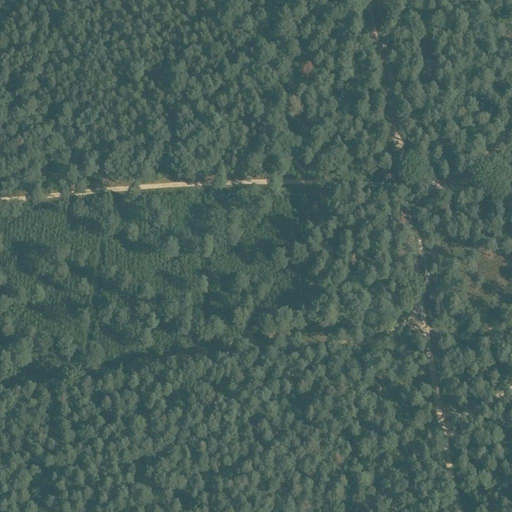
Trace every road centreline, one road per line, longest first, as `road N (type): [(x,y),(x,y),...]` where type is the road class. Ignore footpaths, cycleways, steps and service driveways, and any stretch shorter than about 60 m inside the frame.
road 1 (track): [(0,202),(218,184),(404,185)]
road 2 (unknown): [(384,0),(431,329)]
road 3 (track): [(319,340),(0,390)]
road 4 (unknown): [(347,511),(378,461),(381,383),(402,338),(424,326),(460,334),(511,323)]
road 5 (track): [(442,427),(404,185)]
road 6 (track): [(404,185),(374,0)]
road 7 (track): [(319,340),(306,243),(316,184)]
